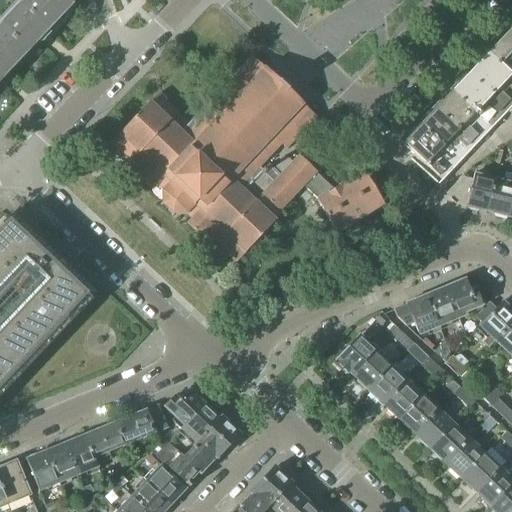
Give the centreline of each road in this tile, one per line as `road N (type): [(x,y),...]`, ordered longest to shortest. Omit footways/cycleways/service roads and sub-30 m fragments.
road 1 (residential): [(214,356),(453,252),(489,254),(511,277)]
road 2 (residential): [(473,0),(379,97),(366,101),(251,0)]
road 3 (residential): [(214,356),(18,172)]
road 4 (residential): [(0,441),(214,356)]
road 5 (residential): [(18,172),(127,54)]
road 6 (residential): [(375,511),(282,424)]
road 7 (residential): [(198,511),(282,424)]
